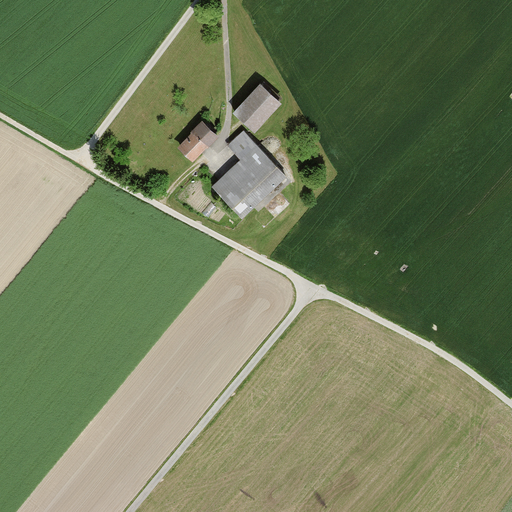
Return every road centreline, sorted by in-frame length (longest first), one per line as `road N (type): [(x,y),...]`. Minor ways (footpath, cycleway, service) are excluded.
road 1 (track): [(0,114),(467,370),(511,405)]
road 2 (track): [(314,288),(129,511)]
road 3 (track): [(80,160),(198,0)]
